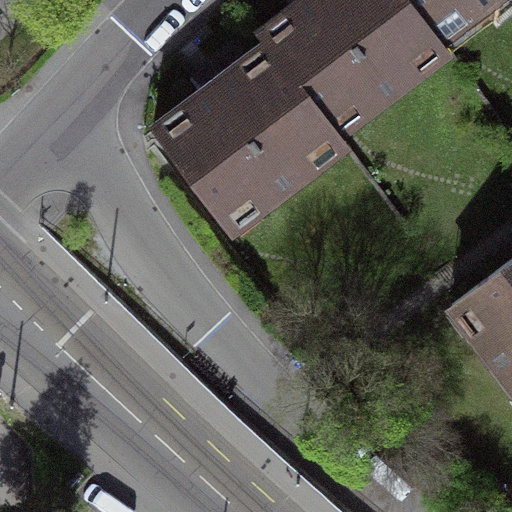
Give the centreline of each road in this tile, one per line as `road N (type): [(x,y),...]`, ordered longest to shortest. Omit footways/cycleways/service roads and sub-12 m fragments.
road 1 (residential): [(402,511),(190,309),(148,255),(65,114)]
road 2 (tertiary): [(0,284),(238,511)]
road 3 (residential): [(171,0),(65,114)]
